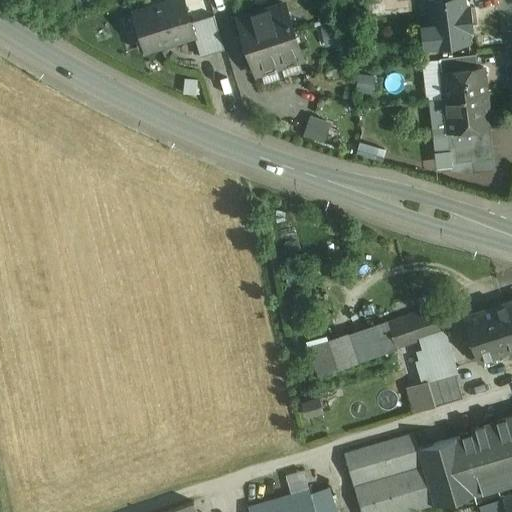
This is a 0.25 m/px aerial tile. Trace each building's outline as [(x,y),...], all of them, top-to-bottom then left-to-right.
[(184,0),(170,0),(134,11),(146,49),(195,34),(191,21),(184,0)] [(414,0),(384,0),(385,9),(415,6),(414,0)] [(468,0),(466,0),(448,2),(449,8),(431,10),(433,24),(437,24),(439,43),(473,39),(468,0)] [(285,3),(239,18),(257,71),(303,56),(285,3)] [(335,40),(333,5),(320,6),(322,41),(335,40)] [(214,13),(191,21),(195,34),(201,55),(225,48),(214,13)] [(476,53),(441,57),(442,70),(478,66),(476,53)] [(478,66),(442,70),(445,97),(487,92),(484,66),(478,66)] [(380,77),(359,74),(356,90),(378,94),(380,77)] [(487,92),(445,97),(449,130),(472,127),(491,125),(487,92)] [(331,116),(309,110),(303,130),(325,136),(331,116)] [(491,125),(472,127),(473,143),(451,146),(453,162),(494,157),(491,125)] [(384,156),(387,147),(360,139),(358,148),(384,156)] [(511,300),(466,316),(479,358),(511,347),(511,300)] [(439,303),(349,334),(358,359),(397,346),(448,329),(439,303)] [(455,368),(428,376),(437,404),(464,396),(455,368)] [(324,387),(305,394),(310,409),(329,402),(324,387)] [(511,414),(472,426),(473,431),(461,434),(478,491),(511,480),(511,414)] [(461,433),(417,446),(423,464),(434,502),(435,504),(478,492),(478,491),(461,434),(461,433)] [(423,464),(355,484),(362,511),(401,511),(434,502),(423,464)] [(343,511),(334,480),(250,504),(252,511),(343,511)] [(480,501),(482,511),(503,507),(500,496),(480,501)] [(198,511),(195,500),(162,511),(198,511)]
